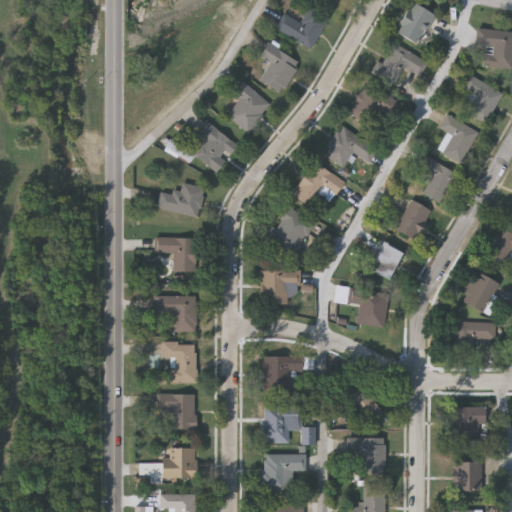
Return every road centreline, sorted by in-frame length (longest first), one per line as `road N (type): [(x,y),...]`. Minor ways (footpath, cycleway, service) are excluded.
road 1 (residential): [(381,0),(329,87),(239,204),(236,511)]
road 2 (tertiary): [(115,0),(115,511)]
road 3 (residential): [(511,150),(421,313),(421,511)]
road 4 (residential): [(511,383),(422,379),(324,338),(234,327)]
